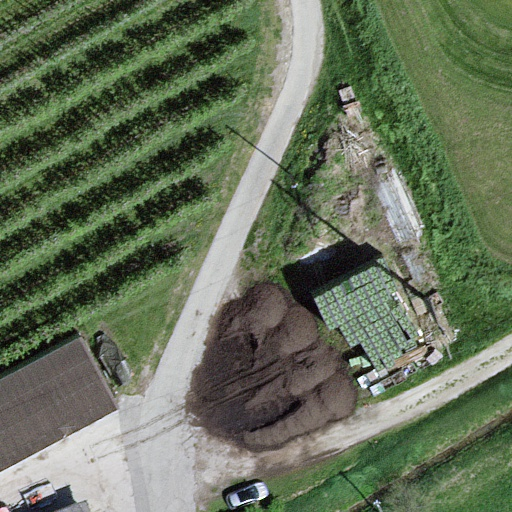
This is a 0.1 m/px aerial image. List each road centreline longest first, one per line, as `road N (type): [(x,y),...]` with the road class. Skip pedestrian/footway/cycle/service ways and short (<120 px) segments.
road 1 (unclassified): [(160,511),(155,444),(191,329),(308,49),(299,0)]
road 2 (track): [(158,496),(441,389),(511,349)]
road 3 (track): [(0,501),(155,444)]
